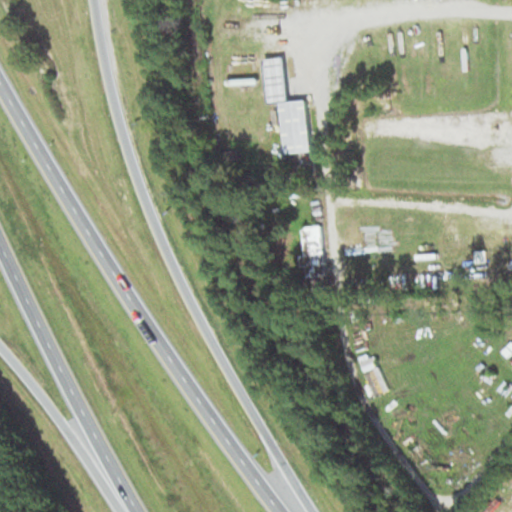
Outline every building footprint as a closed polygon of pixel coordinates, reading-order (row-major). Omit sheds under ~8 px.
[(332,41),(333,51),(374,49),(373,39),(332,41)] [(255,41),(267,40),(268,53),(256,54),(255,41)] [(338,60),(339,71),(366,69),(366,57),(338,60)] [(269,60),(287,58),(291,100),(315,98),(321,152),(291,155),(285,102),(273,103),(269,60)] [(363,75),(364,82),(374,81),(373,74),(363,75)]
